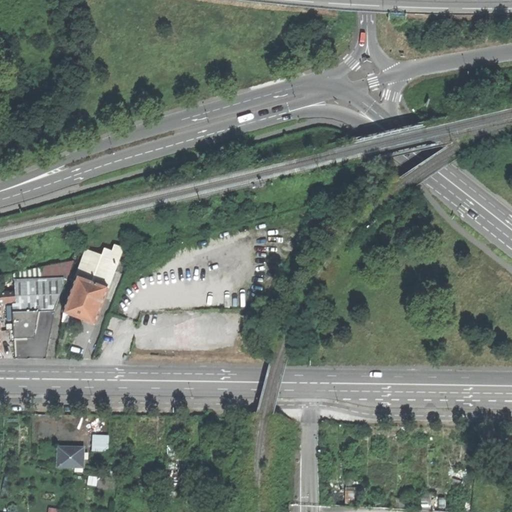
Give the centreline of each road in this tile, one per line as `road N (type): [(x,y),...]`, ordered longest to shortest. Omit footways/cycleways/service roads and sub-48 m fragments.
road 1 (tertiary): [(0,192),(321,111),(348,117),(466,195)]
road 2 (tertiary): [(0,378),(460,385)]
road 3 (secondary): [(0,192),(343,90)]
road 4 (secondary): [(309,83),(110,143),(0,191)]
